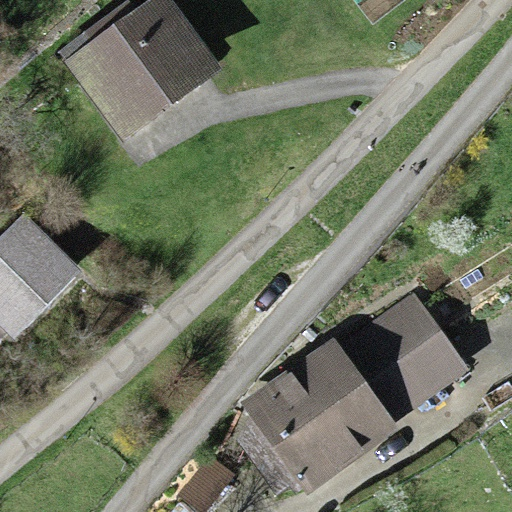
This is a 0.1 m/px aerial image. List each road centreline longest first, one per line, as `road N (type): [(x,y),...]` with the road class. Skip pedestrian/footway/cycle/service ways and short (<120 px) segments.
road 1 (tertiary): [(499,0),(358,141),(0,465)]
road 2 (residential): [(511,51),(118,511)]
